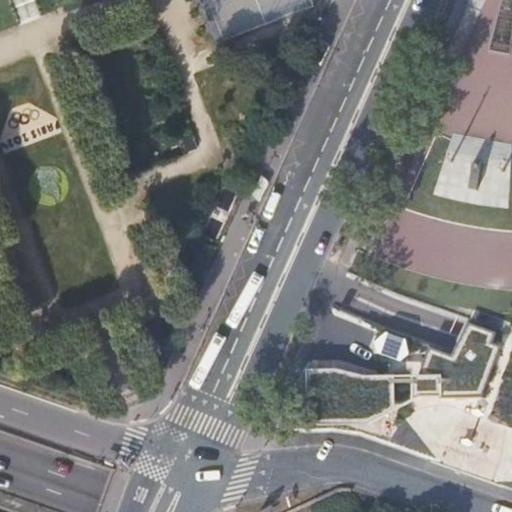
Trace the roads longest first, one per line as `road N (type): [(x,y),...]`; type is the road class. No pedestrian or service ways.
road 1 (primary): [(425,0),(213,469)]
road 2 (primary): [(490,511),(335,464),(213,469)]
road 3 (trunk): [(213,469),(0,400)]
road 4 (trunk): [(144,511),(0,462)]
